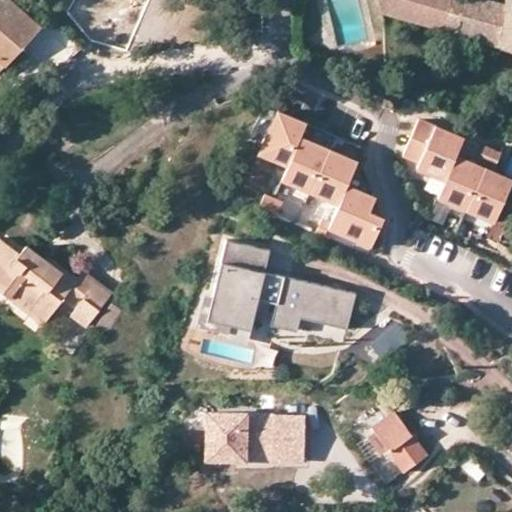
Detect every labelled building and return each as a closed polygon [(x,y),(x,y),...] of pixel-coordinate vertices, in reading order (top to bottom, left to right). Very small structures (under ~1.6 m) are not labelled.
[(0,0),(0,67),(38,26),(8,0),(0,0)] [(378,0),(381,11),(511,48),(511,0),(503,0),(503,5),(485,0),(378,0)] [(249,146),(290,164),(303,135),(309,121),(267,104),(249,146)] [(455,155),(462,138),(417,118),(401,155),(418,162),(415,167),(444,180),(455,155)] [(285,178),(314,190),(332,147),(303,135),(290,164),(285,178)] [(485,164),(491,150),(482,146),(476,160),(485,164)] [(314,190),(342,202),(350,183),(360,160),(332,147),(314,190)] [(500,154),(491,150),(485,164),(494,167),(500,154)] [(444,180),(437,197),(466,209),(483,168),(455,155),(444,180)] [(511,179),(483,168),(466,209),(494,221),(511,180),(511,179)] [(334,222),(332,226),(376,245),(388,217),(373,210),(379,196),(350,183),(342,202),(334,222)] [(261,208),(269,212),(275,198),(267,195),(261,208)] [(275,198),(269,212),(278,216),(284,202),(275,198)] [(320,232),(328,235),(332,226),(334,222),(325,218),(320,232)] [(42,270),(20,253),(0,237),(0,290),(10,298),(12,295),(45,321),(62,298),(75,306),(69,314),(86,325),(111,294),(82,272),(76,279),(50,259),(48,262),(42,270)] [(266,266),(271,248),(228,237),(208,317),(251,327),(259,296),(276,301),(271,322),(297,329),(301,313),(348,325),(357,289),(266,266)] [(26,245),(20,253),(42,270),(48,262),(26,245)] [(12,295),(10,298),(43,323),(45,321),(12,295)] [(113,304),(98,321),(110,330),(124,314),(113,304)] [(398,324),(372,345),(382,360),(409,338),(398,324)] [(380,407),(387,416),(394,411),(387,401),(380,407)] [(307,411),(208,408),(207,459),(306,461),(307,411)] [(387,416),(372,426),(376,432),(386,446),(404,471),(427,455),(394,411),(387,416)] [(373,455),(386,446),(376,432),(363,442),(373,455)] [(456,463),(477,478),(486,466),(465,450),(456,463)] [(22,511),(17,499),(0,505),(0,511),(22,511)]
